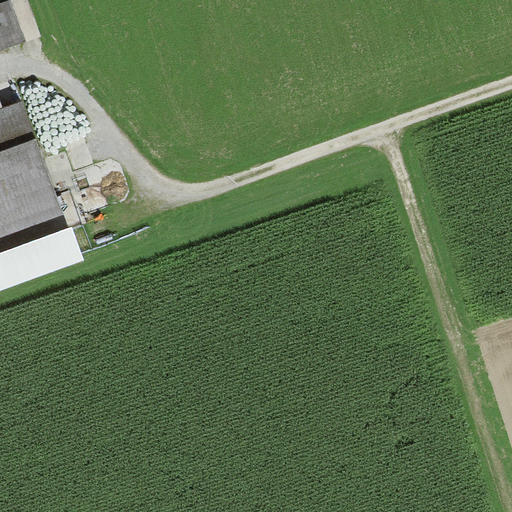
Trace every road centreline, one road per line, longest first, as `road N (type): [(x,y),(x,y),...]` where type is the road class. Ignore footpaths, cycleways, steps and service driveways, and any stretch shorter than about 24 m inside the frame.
road 1 (track): [(511,72),(191,190),(150,186),(118,166),(56,84),(22,60)]
road 2 (track): [(387,118),(511,511)]
